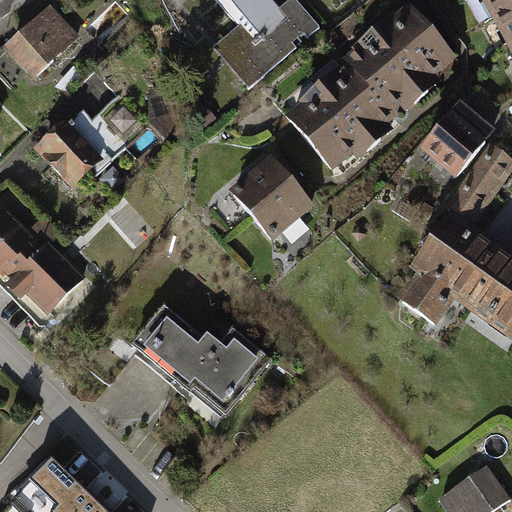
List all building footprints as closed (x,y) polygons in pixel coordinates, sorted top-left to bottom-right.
[(281,12),(270,0),(216,0),(241,28),(216,49),(251,90),(321,31),(295,0),(281,12)] [(511,0),(488,0),(511,41),(507,43),(511,51),(511,0)] [(52,10),(7,50),(34,81),(80,41),(52,10)] [(353,67),(390,111),(453,59),(412,11),(349,63),(353,67)] [(390,111),(353,67),(289,121),(331,170),(395,116),(390,111)] [(149,90),(151,126),(167,142),(179,130),(161,85),(149,90)] [(85,113),(69,128),(103,164),(90,176),(95,181),(146,130),(119,100),(94,124),(85,113)] [(498,134),(463,106),(423,155),(457,183),(498,134)] [(69,128),(67,126),(36,155),(72,193),(90,176),(103,164),(69,128)] [(511,176),(511,161),(491,147),(448,209),(476,228),(493,203),(511,176)] [(292,185),(267,156),(228,189),(252,217),(292,185)] [(311,207),(292,185),(252,217),(272,240),(311,207)] [(81,285),(8,213),(0,221),(0,285),(41,325),(81,285)] [(453,217),(394,300),(435,328),(455,301),(511,341),(511,259),(507,256),(453,217)] [(216,358),(162,314),(131,352),(221,424),(269,364),(234,336),(216,358)] [(109,511),(54,458),(12,500),(17,504),(8,511),(109,511)] [(485,467),(437,499),(445,511),(490,511),(508,500),(485,467)]
